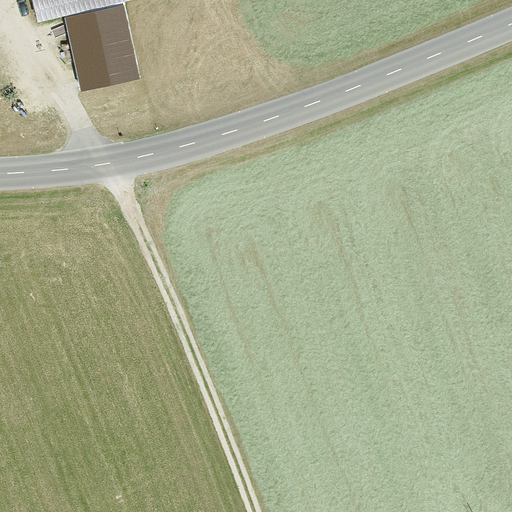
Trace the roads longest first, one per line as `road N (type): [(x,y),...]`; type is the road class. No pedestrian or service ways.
road 1 (tertiary): [(511,23),(225,133),(106,163),(0,173)]
road 2 (track): [(106,163),(191,344),(254,511)]
road 3 (track): [(106,163),(0,8)]
